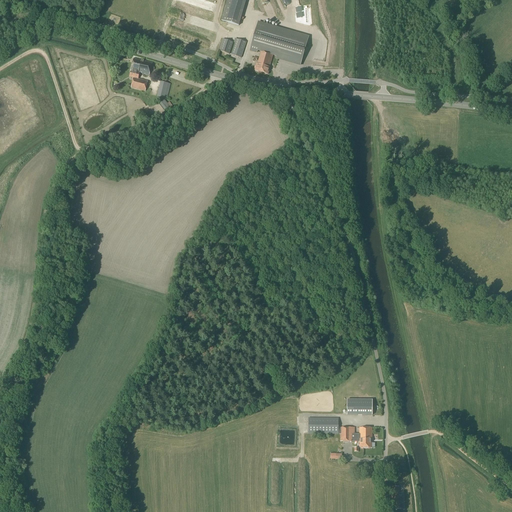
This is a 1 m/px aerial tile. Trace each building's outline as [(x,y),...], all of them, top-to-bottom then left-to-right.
[(248,0),(229,0),(223,21),(241,26),(248,0)] [(292,32),(265,24),(258,22),(252,43),(250,50),(249,52),(255,54),(257,54),(258,51),(258,50),(261,50),(261,52),(257,64),(256,64),(254,71),(268,75),(270,68),(269,68),(273,56),(273,54),(276,55),(276,57),(275,59),(283,62),(301,67),(309,37),(292,32)] [(229,55),(233,43),(223,39),(219,51),(229,55)] [(236,39),(235,39),(233,42),(235,43),(231,55),(241,59),(247,42),(236,39)] [(130,76),(137,78),(138,73),(149,76),(152,63),(134,58),(130,72),(131,72),(130,76)] [(131,88),(145,92),(148,82),(133,78),(131,88)] [(157,97),(167,100),(171,84),(160,82),(157,97)] [(160,104),(166,112),(171,108),(165,100),(160,104)] [(347,415),(372,415),(373,400),(347,400),(347,415)] [(339,418),(308,418),(308,434),(338,435),(338,434),(340,434),(340,442),(360,442),(359,448),(371,448),(371,440),(372,440),(372,428),(359,428),(359,434),(354,434),(355,428),(338,428),(339,418)] [(392,509),(402,509),(402,496),(399,496),(399,487),(392,487),(392,496),(392,509)]
